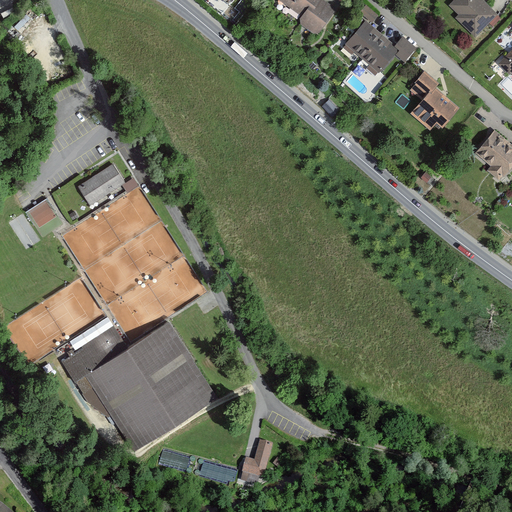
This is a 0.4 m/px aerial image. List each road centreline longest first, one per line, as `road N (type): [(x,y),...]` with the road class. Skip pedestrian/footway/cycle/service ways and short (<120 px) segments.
road 1 (residential): [(331,433),(287,418),(263,388),(180,217),(117,124),(55,0)]
road 2 (tertiary): [(174,0),(511,280)]
road 3 (residential): [(372,0),(511,117)]
road 4 (track): [(474,476),(331,433)]
